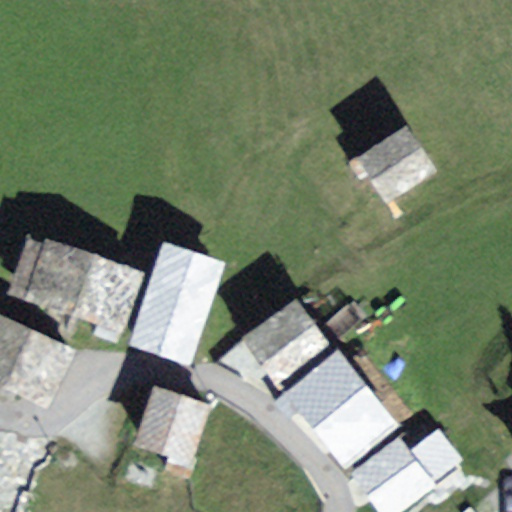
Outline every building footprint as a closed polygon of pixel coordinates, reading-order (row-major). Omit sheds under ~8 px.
[(355,192),(376,222),(414,194),(393,164),(355,192)] [(139,285),(31,245),(9,304),(117,344),(139,285)] [(213,273),(159,254),(126,348),(180,366),(213,273)] [(277,385),(320,347),(287,309),(243,346),(277,385)] [(72,363),(0,328),(0,394),(45,417),(72,363)] [(343,467),(381,429),(320,370),(283,408),(343,467)] [(197,414),(149,399),(132,452),(181,467),(197,414)] [(425,480),(395,439),(352,471),(382,511),(425,480)]
